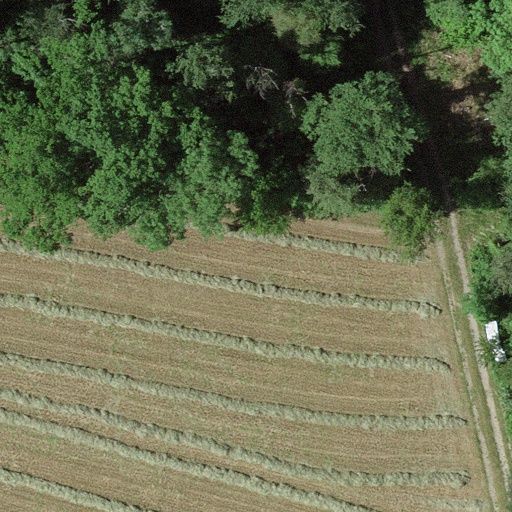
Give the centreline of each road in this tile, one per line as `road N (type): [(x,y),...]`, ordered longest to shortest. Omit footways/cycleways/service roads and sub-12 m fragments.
road 1 (track): [(386,0),(508,511)]
road 2 (track): [(445,229),(0,164)]
